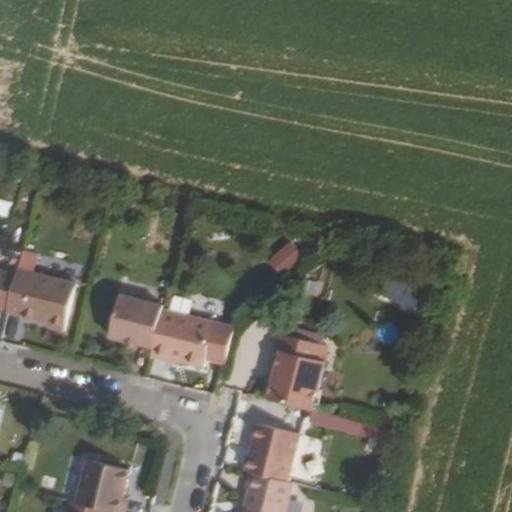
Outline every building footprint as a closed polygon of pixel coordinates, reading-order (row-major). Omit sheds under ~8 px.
[(270,263),(288,280),(309,258),(291,241),(270,263)] [(407,303),(416,278),(392,269),(383,294),(407,303)] [(0,307),(8,310),(16,276),(0,272),(0,307)] [(64,334),(76,286),(33,276),(18,272),(16,276),(8,310),(7,314),(50,325),(49,330),(64,334)] [(137,345),(153,349),(162,311),(163,307),(121,297),(110,338),(126,342),(137,345)] [(151,355),(204,369),(206,360),(226,365),(235,329),(162,311),(153,349),(151,355)] [(268,401),(312,412),(324,363),(319,362),(323,346),(280,336),(272,367),(276,368),(268,401)] [(319,362),(324,363),(328,348),(323,346),(319,362)] [(264,400),(268,401),(276,368),(272,367),(264,400)] [(13,419),(9,439),(25,442),(29,422),(13,419)] [(249,473),(287,483),(299,435),(257,425),(246,472),(249,473)] [(87,460),(76,504),(107,511),(108,511),(124,511),(128,500),(123,499),(130,471),(87,460)] [(244,511),(286,511),(293,484),(287,483),(249,473),(245,490),(250,491),(244,511)] [(67,511),(106,511),(107,511),(76,504),(70,503),(67,511)]
